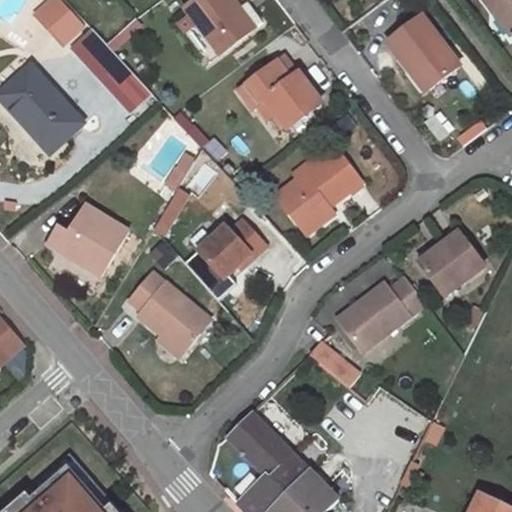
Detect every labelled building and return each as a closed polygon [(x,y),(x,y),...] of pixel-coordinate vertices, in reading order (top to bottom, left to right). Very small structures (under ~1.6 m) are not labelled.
[(71,0),(52,0),(40,10),(126,121),(151,102),(71,0)] [(232,0),(195,0),(184,8),(219,56),(262,24),(247,4),(239,9),(232,0)] [(511,0),(484,0),(510,34),(511,33),(511,0)] [(420,18),(386,44),(409,73),(412,71),(428,92),(459,68),(420,18)] [(285,58),(276,64),(290,81),(297,75),(285,58)] [(276,64),(239,92),(253,111),(256,108),(266,102),(277,116),(288,131),(321,105),(297,75),(290,81),(276,64)] [(31,68),(0,95),(0,99),(33,135),(37,130),(55,149),(83,124),(31,68)] [(266,102),(256,108),(267,123),(277,116),(266,102)] [(37,130),(33,135),(50,154),(55,149),(37,130)] [(330,167),(342,159),(332,146),(294,175),(299,180),(324,161),(330,167)] [(187,156),(168,186),(176,191),(195,161),(187,156)] [(299,180),(278,196),(307,236),(333,216),(327,206),(332,201),(334,203),(359,183),(342,159),(330,167),(324,161),(299,180)] [(173,220),(187,197),(176,191),(162,214),(173,220)] [(85,207),(68,234),(58,229),(45,249),(99,280),(127,234),(85,207)] [(161,240),(173,220),(162,214),(152,230),(161,240)] [(223,227),(196,253),(222,281),(236,268),(249,255),(253,259),(265,248),(240,222),(229,234),(223,227)] [(460,234),(420,263),(444,296),(484,268),(460,234)] [(240,271),(253,259),(249,255),(236,268),(240,271)] [(210,321),(153,276),(129,304),(141,313),(138,318),(160,337),(183,355),(210,321)] [(383,284),(335,321),(361,357),(427,307),(404,277),(389,290),(383,284)] [(179,359),(183,355),(160,337),(157,343),(179,359)] [(0,363),(11,353),(0,341),(0,363)] [(362,376),(322,344),(309,356),(350,390),(362,376)] [(226,438),(264,477),(236,504),(243,511),(325,511),(338,500),(250,414),(226,438)] [(422,441),(434,446),(442,430),(430,425),(422,441)] [(116,511),(113,508),(114,507),(70,457),(7,511),(116,511)] [(401,483),(414,489),(421,475),(414,472),(416,468),(410,465),(401,483)] [(511,511),(480,496),(472,511),(511,511)]
